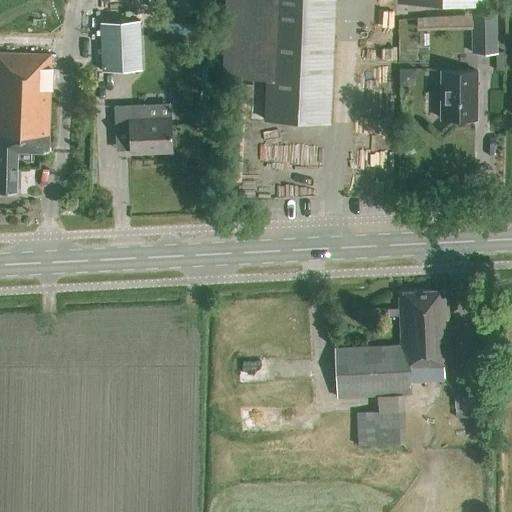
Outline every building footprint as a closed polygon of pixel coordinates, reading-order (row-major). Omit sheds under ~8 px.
[(334,0),(227,0),(224,75),(267,77),(265,121),(329,124),(334,0)] [(451,18),(430,19),(418,19),(419,30),(452,28),(452,26),(471,26),(472,55),(498,54),(496,14),(470,15),(451,16),(451,18)] [(132,21),(100,22),(102,70),(134,69),(132,21)] [(0,53),(0,192),(15,193),(17,155),(48,156),(52,55),(0,53)] [(506,53),(498,54),(498,68),(506,68),(506,53)] [(477,119),(477,70),(441,70),(441,119),(477,119)] [(335,76),(334,120),(353,121),(353,98),(345,98),(345,82),(355,82),(355,76),(335,76)] [(235,96),(252,97),(253,81),(235,80),(235,96)] [(147,119),(147,105),(114,107),(115,131),(130,131),(131,153),(172,152),(171,118),(147,119)] [(405,442),(403,392),(409,392),(408,368),(451,366),(447,290),(399,292),(399,307),(377,308),(377,316),(399,315),(401,345),(337,348),(339,395),(377,394),(378,410),(356,411),(357,444),(405,442)] [(484,380),(466,381),(469,412),(486,410),(484,380)]
